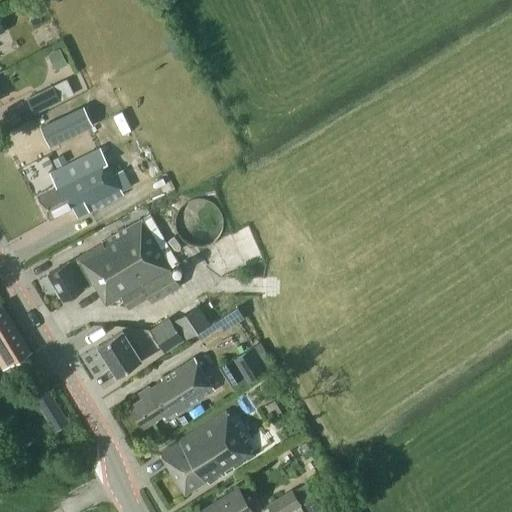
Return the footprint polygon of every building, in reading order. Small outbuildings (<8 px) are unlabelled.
[(31,29),(40,46),(58,38),(50,20),(31,29)] [(64,57),(59,47),(51,51),(56,61),(64,57)] [(74,93),(66,78),(26,97),(34,113),(74,93)] [(82,102),(37,123),(47,143),(91,123),(82,102)] [(110,171),(98,146),(47,171),(55,186),(37,195),(48,218),(73,206),(77,215),(87,210),(88,210),(122,194),(120,190),(129,186),(120,167),(110,171)] [(150,301),(180,284),(170,267),(177,263),(148,213),(77,254),(78,256),(68,262),(67,260),(47,272),(63,298),(83,287),(82,285),(91,280),(105,303),(120,294),(127,306),(147,295),(150,301)] [(0,362),(3,368),(31,351),(16,327),(2,303),(0,303),(0,362)] [(204,312),(198,303),(174,319),(186,338),(213,320),(207,311),(204,312)] [(149,329),(164,353),(184,340),(168,316),(149,329)] [(116,374),(141,358),(123,330),(98,346),(116,374)] [(251,347),(232,359),(243,377),(247,383),(265,372),(251,347)] [(176,412),(214,388),(194,356),(138,391),(141,396),(130,403),(143,424),(162,412),(164,416),(174,409),(176,412)] [(230,384),(243,377),(232,359),(219,366),(230,384)] [(69,422),(47,387),(32,396),(54,432),(69,422)] [(208,482),(225,472),(224,469),(231,464),(233,467),(255,453),(236,423),(234,424),(225,410),(160,450),(185,490),(205,477),(208,482)] [(270,511),(287,511),(301,503),(300,502),(313,493),(306,481),(293,490),(291,488),(266,505),(270,511)] [(256,511),(262,509),(254,497),(247,502),(236,486),(196,511),(256,511)]
